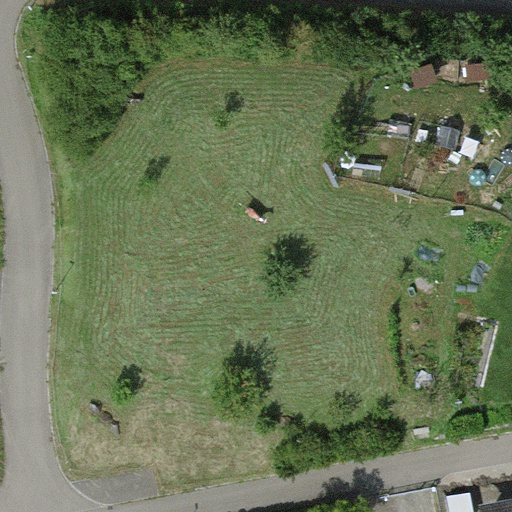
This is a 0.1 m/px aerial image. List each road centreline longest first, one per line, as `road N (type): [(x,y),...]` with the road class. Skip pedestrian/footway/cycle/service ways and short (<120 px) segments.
road 1 (residential): [(0,70),(30,211),(29,432),(40,511)]
road 2 (residential): [(511,451),(185,511)]
